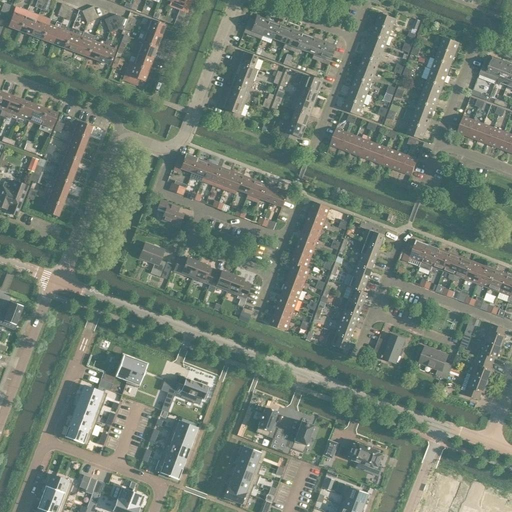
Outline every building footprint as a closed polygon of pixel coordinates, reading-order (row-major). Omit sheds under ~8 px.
[(41,9),(44,0),(37,0),(35,7),(41,9)] [(44,0),(41,9),(47,12),(51,0),(44,0)] [(172,0),(172,2),(171,1),(170,6),(187,12),(192,0),(172,0)] [(64,18),(68,6),(62,4),(58,16),(64,18)] [(64,18),(70,20),(74,8),(68,6),(64,18)] [(88,9),(93,20),(99,18),(94,6),(88,9)] [(28,11),(27,11),(16,7),(8,27),(20,31),(28,11)] [(93,20),(88,9),(82,11),(87,23),(93,20)] [(31,36),(39,16),(28,11),(20,31),(31,36)] [(376,24),(392,30),(395,31),(397,25),(394,24),(396,19),(381,13),(376,24)] [(116,15),(110,17),(116,29),(121,26),(116,15)] [(39,16),(31,36),(43,40),(48,24),(49,24),(51,20),(39,16)] [(268,20),(257,16),(255,20),(249,18),(244,32),(262,39),(263,35),(268,20)] [(110,31),(116,29),(110,17),(105,20),(110,31)] [(167,25),(151,19),(147,31),(162,37),(167,25)] [(418,30),(421,22),(415,19),(412,28),(418,30)] [(279,24),(268,20),(263,35),(274,39),(279,24)] [(60,28),(49,24),(48,24),(43,40),(54,44),(60,28)] [(54,44),(65,48),(71,33),(65,30),(67,25),(61,24),(60,28),(54,44)] [(279,24),(274,39),(285,43),(291,29),(279,24)] [(391,41),(393,36),(390,35),(392,30),(376,24),(372,34),(391,41)] [(72,28),(71,33),(65,48),(76,52),(83,33),(84,33),(72,28)] [(302,33),(291,29),(285,43),(291,46),(290,49),(295,51),(302,33)] [(162,37),(147,31),(142,42),(158,48),(162,37)] [(95,36),(84,32),(84,33),(83,33),(76,52),(87,57),(93,41),(95,36)] [(295,51),(300,53),(301,49),(307,52),(313,37),(302,33),(295,51)] [(384,51),(386,46),(389,47),(391,41),(372,34),(368,45),(384,51)] [(312,58),(317,60),(324,42),(313,37),(307,52),(313,54),(312,58)] [(455,54),(459,43),(444,37),(440,48),(455,54)] [(87,57),(99,61),(105,45),(106,42),(102,41),(100,41),(99,43),(93,41),(87,57)] [(158,48),(142,42),(138,53),(154,59),(158,48)] [(336,46),(324,42),(317,60),(322,62),(324,58),(330,61),(336,46)] [(116,50),(105,45),(99,61),(110,65),(114,57),(116,50)] [(384,51),(368,45),(364,56),(380,62),(384,51)] [(440,48),(436,59),(451,65),(455,54),(440,48)] [(243,51),(239,63),(253,69),(258,57),(243,51)] [(299,63),(301,58),(283,52),(281,57),(299,63)] [(138,53),(134,64),(149,70),(154,59),(138,53)] [(380,62),(364,56),(360,66),(376,72),(380,62)] [(504,61),(493,57),(491,61),(485,59),(479,75),(488,78),(497,81),(504,61)] [(436,59),(432,69),(447,75),(451,65),(436,59)] [(511,63),(504,61),(497,81),(496,84),(500,85),(501,83),(508,85),(511,74),(511,63)] [(134,64),(130,62),(123,80),(137,85),(139,80),(145,82),(149,70),(134,64)] [(289,66),(300,70),(302,66),(291,62),(289,66)] [(257,70),(253,69),(239,63),(234,74),(249,80),(253,81),(257,70)] [(300,70),(306,72),(312,75),(313,70),(302,66),(300,70)] [(376,72),(360,66),(356,77),(372,83),(376,72)] [(432,69),(428,80),(443,86),(447,75),(432,69)] [(282,79),(286,81),(288,82),(290,76),(284,73),(282,79)] [(234,74),(230,85),(249,93),(253,81),(249,80),(234,74)] [(322,81),(304,74),(299,86),(318,93),(322,81)] [(356,77),(352,88),(368,94),(372,83),(356,77)] [(428,80),(424,91),(439,96),(443,86),(428,80)] [(249,93),(230,85),(226,97),(245,104),(249,93)] [(318,93),(299,86),(295,97),(314,104),(318,93)] [(364,104),(368,94),(352,88),(348,99),(364,104)] [(435,107),(439,96),(424,91),(419,101),(435,107)] [(469,108),(474,109),(479,93),(474,91),(469,108)] [(5,117),(13,96),(2,92),(0,96),(0,109),(2,110),(0,115),(5,117)] [(491,96),(481,93),(480,97),(489,101),(491,96)] [(24,101),(13,96),(5,117),(10,119),(11,114),(18,116),(24,101)] [(274,102),(278,104),(278,103),(280,104),(282,98),(276,96),(274,102)] [(238,121),(245,104),(226,97),(222,108),(226,110),(224,115),(238,121)] [(314,104),(295,97),(291,108),(295,110),(309,115),(314,104)] [(267,99),(265,98),(262,106),(268,109),(271,101),(267,99)] [(348,99),(344,109),(359,115),(364,104),(348,99)] [(29,120),(35,105),(24,101),(18,116),(29,120)] [(431,118),(435,107),(419,101),(415,112),(431,118)] [(35,105),(29,120),(41,125),(47,109),(35,105)] [(58,113),(47,109),(41,125),(39,129),(50,133),(58,113)] [(309,116),(295,110),(291,121),(305,127),(309,116)] [(427,129),(431,118),(415,112),(411,123),(427,129)] [(378,115),(375,122),(382,124),(384,117),(378,115)] [(474,120),(464,116),(457,133),(468,137),(474,120)] [(301,138),(305,127),(291,121),(287,119),(280,137),(294,142),(296,136),(301,138)] [(468,137),(478,141),(484,124),(474,120),(468,137)] [(88,138),(93,127),(77,121),(73,132),(88,138)] [(423,139),(427,129),(411,123),(407,133),(423,139)] [(478,141),(488,145),(494,128),(484,124),(478,141)] [(488,145),(498,148),(504,132),(494,128),(488,145)] [(330,145),(341,149),(347,133),(337,129),(330,145)] [(73,132),(69,143),(84,149),(88,138),(73,132)] [(498,148),(508,152),(511,142),(511,134),(504,132),(498,148)] [(341,149),(351,153),(357,137),(347,133),(341,149)] [(351,153),(361,157),(367,140),(357,137),(351,153)] [(361,157),(371,161),(377,144),(367,140),(361,157)] [(24,150),(30,152),(31,149),(32,147),(33,145),(27,143),(24,150)] [(69,143),(64,154),(80,160),(84,149),(69,143)] [(371,161),(381,165),(387,148),(377,144),(371,161)] [(381,165),(391,169),(397,152),(387,148),(381,165)] [(391,169),(401,172),(407,156),(397,152),(391,169)] [(64,154),(60,165),(75,171),(80,160),(64,154)] [(192,173),(197,159),(186,154),(184,159),(179,157),(173,171),(179,173),(181,169),(192,173)] [(418,160),(407,156),(401,172),(412,176),(418,160)] [(202,182),(209,163),(197,159),(192,173),(190,178),(201,182),(202,182)] [(202,182),(213,185),(220,167),(209,163),(202,182)] [(60,165),(56,177),(71,183),(75,171),(60,165)] [(213,185),(224,190),(231,171),(220,167),(213,185)] [(231,171),(224,190),(235,194),(237,190),(242,176),(231,171)] [(45,185),(47,179),(37,176),(35,182),(45,185)] [(248,194),(253,180),(242,176),(237,190),(248,194)] [(56,177),(51,188),(67,194),(71,183),(56,177)] [(258,203),(259,199),(265,184),(253,180),(248,194),(246,199),(258,203)] [(28,187),(12,181),(11,184),(3,181),(0,189),(0,207),(6,210),(7,208),(11,210),(9,213),(17,216),(19,209),(28,187)] [(168,190),(176,193),(182,196),(185,190),(171,184),(168,190)] [(270,203),(276,188),(265,184),(259,199),(270,203)] [(51,188),(47,200),(62,206),(67,194),(51,188)] [(270,203),(282,207),(287,193),(276,188),(270,203)] [(47,200),(42,211),(58,217),(62,206),(47,200)] [(180,208),(161,200),(157,210),(164,213),(161,220),(179,227),(183,215),(177,213),(180,208)] [(326,218),(330,208),(314,202),(310,212),(326,218)] [(310,212),(306,222),(322,228),(326,218),(310,212)] [(345,214),(343,220),(349,222),(351,216),(345,214)] [(390,215),(387,221),(394,224),(397,218),(390,215)] [(381,247),(385,236),(381,234),(383,229),(363,221),(360,228),(366,230),(362,241),(366,242),(381,247)] [(319,239),(322,228),(306,222),(302,233),(319,239)] [(315,249),(319,239),(302,233),(298,243),(315,249)] [(428,245),(417,240),(415,245),(409,243),(406,250),(403,249),(399,259),(420,267),(428,245)] [(366,242),(362,253),(377,259),(381,247),(366,242)] [(311,259),(315,249),(298,243),(294,253),(311,259)] [(167,263),(160,261),(164,251),(145,244),(139,257),(154,263),(150,273),(161,278),(167,263)] [(439,249),(428,245),(420,267),(431,271),(439,249)] [(431,271),(431,272),(434,273),(436,272),(437,268),(444,271),(451,253),(439,249),(431,271)] [(294,253),(291,263),(293,264),(307,269),(311,259),(294,253)] [(372,270),(377,259),(362,253),(358,264),(372,270)] [(444,271),(450,273),(449,277),(450,279),(453,280),(455,275),(462,257),(451,253),(444,271)] [(338,256),(336,262),(340,264),(342,264),(344,259),(338,256)] [(192,279),(199,262),(187,258),(186,260),(179,257),(174,271),(192,279)] [(466,279),(473,262),(462,257),(455,275),(466,279)] [(192,279),(193,279),(210,285),(215,271),(209,269),(210,267),(199,262),(192,279)] [(477,284),(484,266),(473,262),(466,279),(477,284)] [(293,264),(290,274),(306,280),(310,270),(307,269),(293,264)] [(372,270),(358,264),(354,276),(368,281),(372,270)] [(477,284),(489,288),(495,270),(484,266),(477,284)] [(500,292),(507,274),(495,270),(489,288),(500,292)] [(227,292),(227,291),(233,275),(222,271),(220,273),(215,271),(210,285),(213,286),(227,292)] [(290,274),(286,284),(302,290),(306,280),(290,274)] [(511,296),(511,293),(511,276),(507,274),(500,292),(511,296)] [(233,275),(227,291),(227,292),(241,297),(239,302),(244,304),(246,299),(251,285),(244,282),(244,279),(233,275)] [(364,292),(368,281),(354,276),(349,287),(353,289),(353,288),(364,292)] [(286,284),(282,294),(298,300),(302,290),(286,284)] [(349,299),(364,305),(368,294),(364,292),(353,288),(353,289),(349,299)] [(282,294),(278,304),(295,311),(298,300),(282,294)] [(349,299),(349,300),(343,298),(342,302),(347,305),(345,311),(360,316),(364,305),(349,299)] [(23,306),(11,301),(6,313),(0,310),(0,324),(14,330),(18,320),(20,320),(23,313),(21,312),(23,306)] [(278,304),(274,315),(291,321),(295,311),(278,304)] [(360,316),(345,311),(341,322),(355,327),(360,316)] [(240,314),(238,319),(248,323),(250,317),(240,314)] [(274,315),(270,325),(287,331),(291,321),(274,315)] [(471,316),(469,323),(475,326),(478,318),(471,316)] [(336,333),(351,339),(355,327),(341,322),(336,333)] [(485,341),(502,347),(506,336),(504,335),(506,329),(492,324),(485,341)] [(336,333),(331,331),(325,345),(343,352),(344,349),(346,350),(351,339),(336,333)] [(389,342),(379,338),(374,352),(381,354),(384,355),(383,356),(382,355),(382,358),(396,364),(399,356),(402,357),(405,349),(402,348),(406,340),(392,334),(389,342)] [(502,347),(485,341),(479,358),(493,363),(495,358),(497,359),(502,347)] [(425,347),(420,362),(438,369),(436,375),(447,380),(452,367),(453,365),(446,362),(448,356),(425,347)] [(124,354),(115,376),(127,381),(126,383),(135,359),(124,354)] [(493,363),(479,358),(472,375),(489,382),(493,370),(491,369),(493,363)] [(135,359),(126,383),(138,388),(147,364),(135,359)] [(472,375),(465,394),(479,400),(482,392),(484,393),(489,382),(472,375)] [(166,378),(161,390),(168,393),(172,381),(166,378)] [(186,378),(181,391),(205,400),(210,387),(207,386),(208,383),(202,380),(201,384),(186,378)] [(101,379),(98,386),(110,391),(113,384),(101,379)] [(172,381),(168,393),(174,395),(179,383),(172,381)] [(84,385),(80,396),(103,404),(107,394),(84,385)] [(80,396),(76,406),(99,415),(103,404),(80,396)] [(76,406),(72,416),(95,425),(99,415),(76,406)] [(265,407),(256,432),(272,438),(274,439),(278,427),(272,425),(277,412),(265,407)] [(72,416),(68,426),(92,435),(95,425),(72,416)] [(174,419),(170,430),(194,439),(198,428),(174,419)] [(244,420),(239,435),(243,437),(249,422),(244,420)] [(291,432),(286,446),(303,453),(314,426),(301,421),(296,434),(291,432)] [(68,426),(64,437),(88,445),(92,435),(68,426)] [(284,430),(278,427),(274,439),(272,438),(269,447),(277,450),(284,430)] [(170,430),(166,440),(190,449),(194,439),(170,430)] [(166,440),(163,450),(186,459),(190,449),(166,440)] [(329,440),(324,455),(333,458),(339,444),(329,440)] [(355,444),(350,456),(353,457),(353,459),(352,460),(353,460),(373,467),(371,473),(379,476),(383,467),(379,465),(383,454),(380,453),(380,452),(381,451),(380,451),(373,448),(367,445),(367,446),(360,443),(359,443),(359,444),(358,445),(355,444)] [(243,445),(239,456),(262,464),(257,462),(261,452),(243,445)] [(163,450),(159,460),(182,469),(186,459),(163,450)] [(239,456),(235,466),(260,475),(258,474),(262,464),(239,456)] [(159,460),(155,471),(178,480),(182,469),(159,460)] [(235,466),(232,476),(256,485),(260,475),(235,466)] [(50,474),(46,486),(69,495),(73,483),(50,474)] [(84,475),(79,487),(86,489),(91,478),(84,475)] [(452,494),(456,482),(455,481),(456,480),(444,475),(443,477),(442,476),(437,488),(439,489),(436,495),(442,497),(440,503),(451,507),(453,501),(449,499),(451,494),(452,494)] [(232,476),(228,486),(250,495),(254,485),(256,486),(256,485),(232,476)] [(97,480),(93,492),(99,494),(104,482),(97,480)] [(345,484),(341,495),(343,496),(366,504),(370,493),(345,484)] [(46,486),(41,497),(65,506),(69,495),(46,486)] [(228,486),(223,497),(224,498),(241,504),(246,506),(250,495),(228,486)] [(122,487),(117,499),(139,507),(144,496),(122,487)] [(509,502),(489,494),(484,506),(498,511),(511,511),(511,510),(511,509),(507,508),(509,502)] [(343,496),(340,506),(355,511),(362,511),(366,504),(343,496)] [(41,497),(37,508),(47,511),(62,511),(65,506),(41,497)] [(117,499),(113,511),(115,511),(137,511),(139,507),(117,499)]
